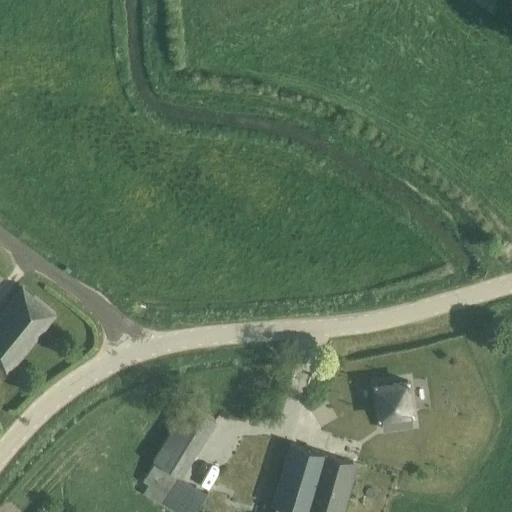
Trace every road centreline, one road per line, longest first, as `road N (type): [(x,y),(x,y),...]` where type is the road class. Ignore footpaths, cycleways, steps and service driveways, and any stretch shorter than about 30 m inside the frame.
road 1 (unclassified): [(0,461),(36,415),(109,361),(196,340),(408,316),(511,286)]
road 2 (track): [(0,241),(150,348)]
